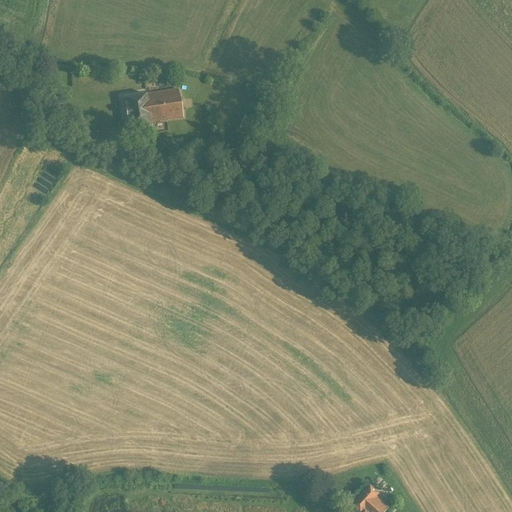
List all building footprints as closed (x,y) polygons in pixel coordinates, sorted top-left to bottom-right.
[(124,98),(129,129),(151,126),(150,123),(183,118),(178,89),(146,95),(146,94),(124,98)] [(246,114),(238,133),(251,139),(260,120),(246,114)] [(245,152),(219,154),(222,179),(247,177),(245,152)] [(49,167),(36,186),(47,193),(60,174),(49,167)] [(351,506),(357,511),(384,511),(389,507),(377,496),(378,494),(369,486),(351,506)]
